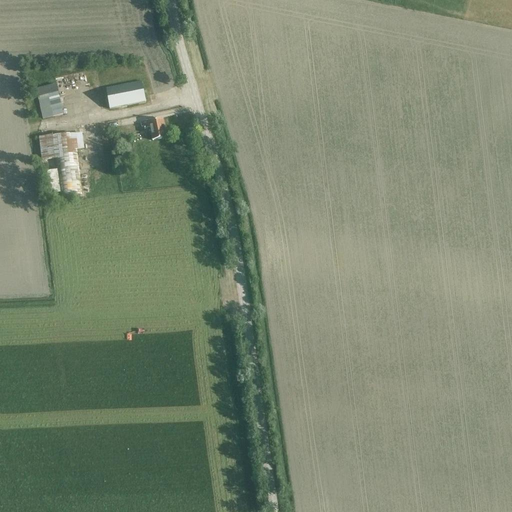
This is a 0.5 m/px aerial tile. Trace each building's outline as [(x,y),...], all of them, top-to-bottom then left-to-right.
[(110,109),(145,102),(141,82),(106,89),(110,109)] [(36,90),(42,120),(52,118),(48,100),(59,97),(56,85),(36,90)] [(153,141),(167,138),(164,120),(141,124),(141,127),(144,127),(145,129),(150,128),(153,141)] [(60,198),(81,196),(76,151),(84,150),(82,134),(39,139),(41,163),(55,161),(56,171),(44,172),(46,195),(59,194),(60,198)] [(129,151),(130,137),(114,136),(113,149),(129,151)] [(127,152),(120,153),(121,157),(107,158),(108,167),(117,166),(118,168),(131,167),(130,159),(127,160),(127,152)]
